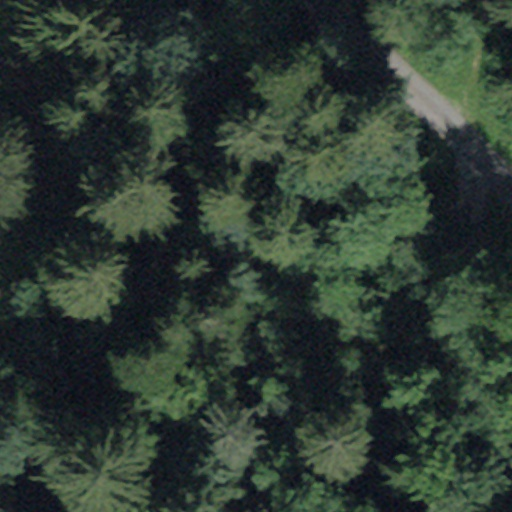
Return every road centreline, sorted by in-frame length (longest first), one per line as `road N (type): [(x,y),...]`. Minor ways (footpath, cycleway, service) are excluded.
road 1 (track): [(468,0),(465,211),(456,253),(332,511)]
road 2 (unclassified): [(511,194),(468,141),(308,0)]
